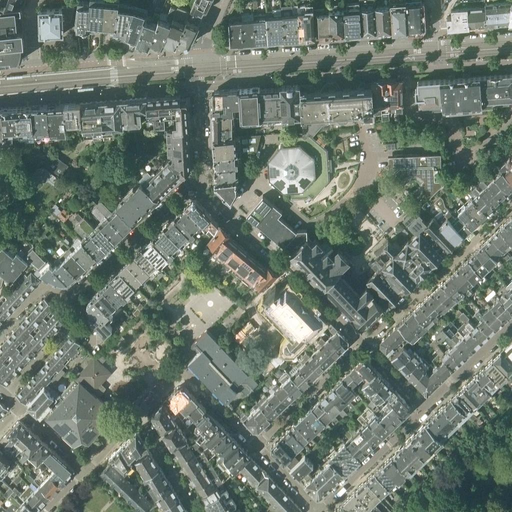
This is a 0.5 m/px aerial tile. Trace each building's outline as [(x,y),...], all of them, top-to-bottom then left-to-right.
[(0,0),(0,9),(11,8),(14,0),(0,0)] [(89,26),(102,27),(104,0),(90,0),(90,2),(89,26)] [(104,0),(102,27),(114,29),(118,4),(118,0),(104,0)] [(194,0),(190,9),(197,13),(197,12),(202,14),(203,16),(206,9),(207,10),(209,7),(208,5),(210,0),(194,0)] [(358,0),(359,3),(360,9),(362,34),(377,33),(375,7),(374,0),(358,0)] [(389,0),(390,6),(392,32),(399,32),(399,31),(408,31),(406,0),(389,0)] [(421,0),(411,0),(406,0),(408,31),(413,31),(413,30),(421,30),(423,27),(421,0)] [(467,26),(465,3),(465,2),(467,0),(455,0),(454,2),(451,8),(451,17),(447,17),(448,28),(467,26)] [(484,0),(467,0),(465,2),(465,3),(467,26),(485,25),(485,5),(484,0)] [(484,0),(485,5),(485,25),(508,23),(511,2),(510,2),(493,3),(492,0),(484,0)] [(89,30),(89,26),(90,2),(78,1),(75,18),(76,30),(80,29),(80,30),(82,31),(87,32),(87,31),(89,30)] [(346,10),(344,11),(346,35),(362,34),(360,9),(359,3),(346,4),(346,10)] [(114,33),(125,34),(131,9),(133,6),(118,4),(114,29),(114,33)] [(307,7),(298,8),(300,38),(301,38),(305,38),(310,38),(310,37),(315,37),(314,14),(316,14),(317,37),(330,36),(329,9),(314,10),(313,7),(313,4),(307,4),(307,7)] [(329,5),(329,9),(330,36),(345,35),(346,35),(344,11),(343,4),(329,5)] [(281,7),(281,9),(284,39),(285,39),(293,38),(293,39),(300,38),(298,8),(298,5),(281,7)] [(40,34),(40,35),(40,36),(43,38),(48,38),(50,35),(62,34),(63,34),(63,33),(63,29),(63,24),(65,24),(65,21),(70,21),(74,6),(61,7),(62,9),(39,10),(40,29),(39,29),(39,30),(40,30),(40,34)] [(135,45),(145,16),(147,11),(133,6),(131,9),(125,34),(125,37),(128,38),(127,40),(128,43),(135,45)] [(164,42),(172,45),(175,46),(177,43),(189,12),(177,6),(176,9),(164,42)] [(390,6),(375,7),(377,33),(392,32),(390,6)] [(20,7),(11,8),(0,9),(0,62),(1,63),(20,61),(21,57),(22,55),(23,53),(23,51),(24,48),(24,46),(24,43),(20,7)] [(160,15),(148,47),(156,50),(158,45),(161,46),(162,47),(164,42),(176,9),(171,7),(167,17),(160,15)] [(148,48),(148,47),(160,15),(162,10),(156,8),(152,18),(145,16),(135,45),(136,47),(142,49),(144,48),(144,46),(148,48),(147,48),(148,48)] [(266,12),(266,15),(268,41),(275,40),(283,39),(284,39),(281,9),(272,10),(272,12),(266,12)] [(190,11),(189,12),(177,43),(184,46),(189,44),(194,33),(199,24),(203,16),(202,14),(197,12),(197,13),(196,15),(190,11)] [(241,17),(240,17),(242,43),(243,43),(243,42),(251,42),(255,42),(254,16),(253,13),(241,14),(241,17)] [(266,15),(254,16),(255,42),(259,41),(268,40),(268,41),(266,15)] [(242,43),(240,17),(231,17),(229,21),(230,43),(239,43),(242,43)] [(463,79),(459,79),(461,103),(460,103),(461,112),(482,111),(481,106),(481,105),(479,77),(469,78),(469,75),(463,75),(463,79)] [(490,77),(479,77),(481,105),(491,104),(492,107),(508,106),(508,100),(511,99),(511,80),(511,75),(500,76),(500,75),(489,76),(490,77)] [(443,109),(442,109),(442,114),(461,112),(460,103),(461,103),(459,79),(454,79),(454,76),(448,77),(448,80),(440,80),(443,109)] [(378,82),(368,83),(370,97),(372,97),(374,113),(390,112),(387,79),(378,80),(378,82)] [(396,79),(387,79),(390,112),(402,111),(402,80),(396,81),(396,79)] [(421,111),(442,109),(443,109),(440,80),(417,82),(418,89),(415,89),(416,105),(419,104),(419,106),(420,106),(421,111)] [(311,86),(299,87),(302,125),(303,136),(305,137),(308,134),(312,137),(323,125),(327,125),(329,123),(329,119),(335,119),(335,120),(339,124),(346,123),(350,119),(350,112),(361,111),(365,122),(374,121),(374,117),(374,113),(372,97),(370,97),(368,83),(361,83),(357,88),(340,89),(340,87),(335,83),(326,84),(318,92),(311,86)] [(261,119),(264,119),(268,103),(267,89),(259,89),(259,88),(258,88),(258,86),(253,87),(253,89),(239,90),(240,106),(240,109),(240,114),(240,117),(241,117),(241,120),(250,120),(261,119)] [(268,103),(264,119),(273,118),(273,122),(282,121),(283,122),(283,124),(292,124),(301,123),(301,125),(302,125),(299,87),(299,86),(280,87),(280,88),(267,89),(268,103)] [(233,114),(240,114),(240,109),(240,106),(239,90),(239,89),(220,91),(219,89),(215,89),(213,91),(212,91),(213,116),(233,114)] [(174,125),(174,129),(188,128),(186,104),(186,97),(186,96),(185,95),(180,95),(179,95),(172,96),(171,96),(173,118),(177,118),(177,124),(174,125)] [(164,119),(173,118),(171,96),(161,97),(161,96),(159,97),(160,115),(159,115),(160,125),(165,124),(164,119)] [(147,126),(160,125),(159,115),(160,115),(159,97),(156,97),(146,98),(147,110),(144,117),(147,118),(147,126)] [(123,127),(124,127),(124,132),(141,130),(140,121),(142,121),(144,117),(147,110),(146,98),(145,98),(136,99),(131,99),(121,100),(123,127)] [(113,128),(123,127),(121,100),(120,100),(111,101),(100,102),(103,132),(104,138),(114,137),(113,128)] [(101,137),(103,132),(100,102),(91,102),(91,103),(82,103),(81,103),(82,123),(83,130),(78,131),(79,136),(84,136),(84,139),(101,137)] [(80,123),(82,123),(81,103),(80,103),(79,103),(76,104),(76,103),(75,104),(64,105),(64,104),(66,122),(80,121),(80,123)] [(66,131),(66,122),(64,104),(56,105),(48,105),(48,106),(47,106),(50,132),(50,134),(60,133),(60,131),(66,131)] [(26,140),(26,137),(32,137),(32,139),(32,141),(35,141),(34,135),(31,106),(24,107),(17,108),(19,135),(20,140),(26,140)] [(43,132),(50,132),(47,106),(39,106),(31,106),(34,135),(43,134),(43,132)] [(13,136),(19,135),(17,108),(9,108),(2,109),(6,143),(8,143),(7,141),(7,139),(13,138),(13,136)] [(213,123),(213,127),(233,125),(233,114),(213,116),(213,117),(212,118),(212,121),(213,123)] [(213,137),(213,138),(234,137),(233,125),(213,127),(213,132),(212,133),(212,136),(213,137)] [(167,135),(167,142),(189,141),(189,133),(188,133),(188,129),(188,128),(174,129),(165,130),(165,135),(167,135)] [(305,137),(303,136),(286,137),(286,145),(283,145),(280,145),(278,147),(269,157),(267,160),(267,163),(268,176),(269,179),(271,181),(279,189),(281,190),(283,192),(286,192),(289,192),(290,200),(306,199),(308,196),(313,200),(329,181),(329,172),(328,172),(328,174),(323,174),(323,166),(322,160),(328,159),(327,150),(312,137),(308,134),(305,137)] [(214,156),(214,157),(241,154),(256,153),(260,135),(234,137),(213,138),(213,151),(214,151),(214,156)] [(168,155),(172,155),(189,154),(190,154),(189,146),(189,145),(188,145),(188,142),(189,142),(189,141),(167,142),(165,142),(166,148),(168,148),(168,155)] [(499,152),(498,152),(496,150),(483,150),(484,160),(491,160),(499,152)] [(114,158),(127,170),(131,166),(118,154),(114,158)] [(173,160),(170,162),(183,175),(190,168),(190,160),(190,159),(189,159),(189,154),(172,155),(173,160)] [(215,164),(215,168),(239,166),(238,166),(237,162),(242,162),(241,154),(214,157),(214,164),(215,164)] [(402,185),(403,184),(404,183),(404,182),(405,181),(406,180),(407,179),(408,179),(409,178),(410,178),(411,177),(412,177),(413,177),(415,178),(416,178),(417,178),(418,179),(419,180),(420,181),(420,182),(421,183),(421,184),(422,185),(422,186),(422,188),(422,189),(421,190),(421,191),(420,192),(419,193),(418,194),(417,195),(416,195),(415,196),(414,196),(413,197),(421,204),(442,184),(440,154),(440,155),(432,155),(432,154),(425,155),(425,156),(421,156),(421,155),(410,155),(404,155),(388,156),(388,171),(389,171),(402,185)] [(47,166),(56,173),(61,176),(69,166),(54,155),(47,166)] [(104,167),(110,173),(119,164),(113,158),(104,167)] [(331,159),(328,159),(322,160),(323,166),(323,174),(328,174),(328,172),(329,172),(332,172),(331,159)] [(158,168),(160,169),(174,183),(176,181),(177,181),(183,175),(170,162),(169,161),(163,166),(162,164),(158,168)] [(511,167),(505,161),(498,167),(499,168),(511,181),(511,167)] [(498,174),(494,177),(508,192),(511,187),(511,181),(499,168),(498,167),(496,165),(493,168),(498,174)] [(215,181),(237,179),(238,179),(238,174),(239,174),(239,166),(215,168),(214,168),(215,176),(215,180),(215,181)] [(30,179),(24,187),(31,192),(38,182),(39,182),(47,181),(57,188),(62,181),(52,174),(44,169),(37,170),(33,176),(30,179)] [(153,172),(150,176),(152,177),(165,191),(168,189),(169,189),(174,184),(174,183),(160,169),(155,174),(153,172)] [(489,172),(482,179),(487,184),(501,199),(508,192),(494,177),(489,172)] [(139,181),(141,183),(158,199),(160,197),(166,192),(165,191),(152,177),(150,176),(148,173),(139,181)] [(93,182),(97,186),(106,178),(102,174),(93,182)] [(479,183),(475,186),(493,205),(501,199),(487,184),(482,179),(477,174),(474,178),(479,183)] [(237,179),(215,181),(215,186),(231,202),(238,190),(237,179)] [(122,201),(116,207),(132,224),(158,199),(141,183),(134,189),(132,187),(120,199),(122,201)] [(467,193),(472,198),(486,213),(493,205),(475,186),(467,193)] [(453,215),(445,206),(442,195),(436,201),(434,203),(440,209),(444,214),(464,234),(472,226),(457,211),(453,215)] [(291,253),(291,254),(307,238),(307,230),(297,230),(296,232),(278,217),(282,212),(263,196),(246,215),(250,218),(291,253)] [(472,198),(465,205),(479,219),(486,213),(472,198)] [(188,204),(185,207),(203,226),(206,228),(208,230),(208,231),(212,228),(214,230),(218,224),(196,200),(195,199),(193,199),(191,200),(191,201),(191,200),(191,201),(188,204),(187,204),(188,204)] [(102,200),(97,205),(123,233),(132,224),(116,207),(112,211),(102,200)] [(51,208),(57,214),(62,209),(56,203),(51,208)] [(102,220),(98,224),(101,227),(115,241),(123,233),(97,205),(94,207),(92,209),(102,220)] [(455,209),(457,211),(472,226),(479,219),(465,205),(459,211),(456,208),(455,209)] [(176,215),(177,215),(186,225),(182,229),(191,238),(203,226),(185,207),(176,215)] [(58,214),(63,221),(70,215),(65,208),(58,214)] [(404,219),(416,233),(440,257),(443,254),(447,250),(456,241),(444,229),(434,217),(426,224),(421,218),(422,217),(415,210),(412,214),(411,213),(404,219)] [(75,217),(79,222),(106,249),(115,241),(101,227),(98,224),(95,227),(84,217),(83,218),(78,214),(75,217)] [(448,225),(444,229),(456,241),(464,234),(444,214),(441,217),(448,225)] [(172,219),(164,227),(182,245),(188,239),(189,240),(191,238),(182,229),(186,225),(177,215),(173,219),(172,219)] [(85,237),(81,240),(98,257),(106,249),(79,222),(77,224),(75,226),(85,237)] [(511,228),(506,222),(499,228),(511,242),(511,228)] [(164,227),(156,235),(165,245),(161,249),(170,258),(182,245),(164,227)] [(210,259),(212,257),(228,238),(230,236),(226,232),(226,231),(223,228),(221,228),(220,227),(220,228),(205,246),(212,251),(207,257),(210,259)] [(498,229),(491,235),(505,250),(509,246),(511,248),(511,242),(499,228),(499,229),(498,229)] [(383,244),(393,255),(417,279),(421,275),(427,269),(431,265),(440,257),(416,233),(408,240),(401,247),(395,241),(392,244),(388,240),(383,244)] [(142,248),(161,267),(170,258),(161,249),(165,245),(156,235),(155,236),(151,240),(151,239),(142,248)] [(491,235),(483,244),(497,259),(502,253),(509,261),(511,257),(505,250),(491,235)] [(79,238),(69,247),(88,266),(98,257),(81,240),(79,238)] [(216,258),(223,264),(238,246),(237,245),(237,243),(233,241),(232,241),(228,238),(212,257),(215,259),(216,258)] [(291,254),(326,290),(343,275),(353,265),(349,260),(338,248),(337,249),(335,250),(336,251),(332,254),(328,250),(332,246),(325,239),(321,243),(317,238),(312,243),(308,238),(307,238),(291,254)] [(37,269),(44,275),(48,278),(54,282),(63,284),(68,283),(69,283),(70,283),(70,282),(53,266),(44,258),(33,246),(23,256),(7,242),(2,247),(0,249),(0,287),(2,286),(5,277),(11,282),(28,263),(27,262),(28,260),(34,265),(37,268),(37,269)] [(483,244),(475,251),(490,266),(494,263),(497,266),(501,263),(497,259),(483,244)] [(232,266),(235,268),(247,253),(243,250),(243,249),(240,246),(238,246),(223,264),(229,269),(232,266)] [(69,247),(60,256),(79,275),(88,266),(69,247)] [(140,250),(134,256),(152,275),(157,270),(159,272),(163,269),(161,267),(142,248),(141,248),(140,250)] [(475,251),(468,258),(482,274),(490,266),(475,251)] [(232,271),(242,279),(257,261),(256,260),(256,259),(252,256),(251,256),(247,253),(235,268),(232,271)] [(367,281),(369,283),(381,296),(377,300),(383,306),(386,308),(389,305),(390,305),(401,294),(405,290),(417,279),(393,255),(385,263),(380,258),(371,267),(376,272),(367,281)] [(56,263),(53,266),(70,282),(71,281),(78,276),(79,275),(60,256),(55,261),(56,263)] [(132,257),(127,263),(145,282),(149,278),(151,280),(154,277),(152,275),(134,256),(132,257)] [(468,258),(460,265),(475,281),(479,277),(483,281),(487,278),(482,274),(468,258)] [(251,287),(252,285),(267,267),(267,266),(266,268),(262,265),(262,264),(258,261),(257,261),(242,279),(248,284),(251,287)] [(119,270),(137,289),(142,285),(143,286),(147,283),(145,282),(127,263),(126,263),(125,264),(119,270)] [(191,267),(186,263),(180,269),(182,271),(184,274),(185,274),(191,267)] [(460,265),(449,276),(464,291),(469,295),(472,292),(468,287),(475,281),(460,265)] [(267,267),(252,285),(261,292),(264,289),(278,275),(273,271),(273,270),(270,267),(268,267),(267,267)] [(25,274),(22,278),(32,288),(39,280),(44,275),(37,269),(33,274),(31,272),(28,276),(25,274)] [(111,278),(110,279),(128,298),(138,289),(137,289),(119,270),(113,276),(111,278)] [(343,275),(326,290),(362,327),(383,306),(377,300),(381,296),(369,283),(359,292),(343,275)] [(449,276),(442,282),(459,300),(461,302),(465,299),(460,294),(464,291),(449,276)] [(21,283),(17,287),(26,295),(32,288),(22,278),(18,281),(21,283)] [(101,287),(120,307),(128,298),(110,279),(109,279),(107,281),(101,287)] [(435,290),(449,305),(452,307),(459,300),(442,282),(435,290)] [(301,298),(300,297),(286,283),(280,289),(276,284),(264,296),(267,299),(269,301),(268,301),(267,300),(266,302),(267,302),(266,303),(293,331),(286,339),(286,340),(284,342),(283,341),(283,342),(284,343),(283,346),(282,346),(283,347),(284,347),(286,349),(286,350),(287,350),(287,349),(290,349),(290,350),(291,350),(291,349),(293,347),(294,347),(304,338),(305,337),(306,336),(307,337),(324,321),(309,306),(309,305),(302,298),(301,298)] [(504,284),(496,292),(511,309),(511,291),(508,287),(504,284)] [(12,289),(8,293),(19,302),(26,295),(17,287),(14,291),(12,289)] [(93,297),(113,317),(116,314),(114,312),(120,307),(101,287),(95,293),(96,294),(93,297)] [(435,290),(427,297),(442,312),(449,305),(435,290)] [(487,301),(490,304),(505,319),(511,312),(511,309),(496,292),(487,301)] [(7,298),(4,302),(12,310),(19,302),(8,293),(5,296),(7,298)] [(238,302),(239,301),(241,299),(236,295),(233,298),(231,300),(236,304),(238,302)] [(267,299),(264,296),(255,304),(259,307),(267,299)] [(113,317),(93,297),(91,298),(89,300),(88,302),(87,306),(87,308),(87,309),(89,313),(104,335),(110,342),(113,339),(111,337),(109,336),(106,333),(112,328),(107,322),(113,317)] [(427,297),(419,304),(434,320),(442,312),(427,297)] [(44,298),(37,306),(46,314),(49,310),(52,312),(55,308),(53,306),(44,298)] [(137,307),(140,311),(142,308),(147,304),(144,301),(137,307)] [(239,301),(238,302),(236,304),(243,310),(246,307),(239,301)] [(0,305),(0,311),(6,317),(12,310),(4,302),(1,306),(0,305)] [(419,304),(412,311),(427,327),(434,320),(419,304)] [(490,304),(482,312),(496,327),(505,319),(490,304)] [(132,307),(138,313),(140,311),(137,307),(134,305),(132,307)] [(37,306),(30,314),(41,323),(45,319),(43,317),(46,314),(37,306)] [(57,310),(55,308),(52,312),(54,314),(51,318),(59,325),(66,318),(57,310)] [(477,322),(489,334),(496,327),(482,312),(479,309),(475,313),(480,319),(477,322)] [(456,313),(465,322),(483,341),(489,334),(477,322),(474,325),(469,320),(469,319),(463,312),(462,313),(459,310),(456,313)] [(412,311),(405,318),(420,333),(427,327),(412,311)] [(30,314),(24,321),(32,329),(36,325),(38,327),(41,323),(30,314)] [(45,319),(41,323),(52,333),(59,325),(51,318),(47,321),(45,319)] [(405,318),(397,325),(411,339),(412,340),(420,333),(405,318)] [(448,319),(440,326),(468,355),(475,348),(458,329),(448,319)] [(24,321),(17,328),(28,338),(31,334),(29,332),(32,329),(24,321)] [(465,322),(458,329),(475,348),(483,341),(465,322)] [(37,333),(45,340),(52,333),(41,323),(38,327),(40,329),(37,333)] [(397,325),(391,331),(401,341),(404,338),(408,342),(411,339),(397,325)] [(334,334),(330,338),(342,351),(347,346),(348,341),(347,341),(333,326),(329,330),(334,334)] [(446,346),(448,349),(460,362),(468,355),(440,326),(433,333),(441,342),(445,338),(452,346),(450,348),(447,345),(446,346)] [(17,328),(10,336),(19,343),(22,340),(25,342),(28,338),(17,328)] [(198,352),(188,362),(226,402),(237,391),(242,391),(245,395),(258,383),(207,330),(191,345),(192,346),(193,346),(194,346),(194,348),(198,352)] [(391,331),(385,337),(398,351),(401,348),(398,344),(401,341),(391,331)] [(31,334),(28,338),(39,348),(45,340),(37,333),(34,336),(31,334)] [(110,346),(115,351),(126,340),(121,335),(110,346)] [(10,336),(4,343),(15,353),(18,349),(16,347),(19,343),(10,336)] [(71,336),(64,344),(75,354),(82,346),(71,336)] [(380,346),(391,358),(398,351),(385,337),(381,341),(380,342),(380,346)] [(24,347),(32,355),(39,348),(28,338),(25,342),(27,344),(24,347)] [(318,341),(318,342),(334,358),(342,351),(330,338),(326,342),(322,338),(318,341)] [(435,351),(437,352),(453,369),(460,362),(448,349),(445,353),(437,345),(438,343),(435,339),(430,344),(435,351)] [(511,340),(501,351),(511,362),(511,340)] [(318,349),(314,353),(326,366),(334,358),(318,342),(316,343),(318,345),(316,346),(318,349)] [(4,343),(0,346),(0,353),(5,358),(9,354),(11,357),(15,353),(4,343)] [(57,351),(66,359),(69,355),(71,357),(75,354),(64,344),(57,351)] [(399,366),(411,354),(407,350),(403,346),(401,348),(398,351),(391,358),(396,363),(399,366)] [(18,349),(15,353),(25,362),(32,355),(24,347),(20,351),(18,349)] [(50,359),(61,369),(65,364),(63,362),(66,359),(57,351),(50,359)] [(406,373),(421,358),(417,354),(414,351),(411,354),(399,366),(406,373),(405,373),(406,373)] [(436,364),(433,367),(435,370),(430,376),(437,384),(453,369),(437,352),(435,351),(431,355),(433,358),(431,360),(436,364)] [(492,359),(508,375),(511,379),(511,362),(501,351),(492,359)] [(13,359),(10,362),(18,370),(25,362),(15,353),(11,357),(13,359)] [(305,353),(302,356),(318,373),(326,366),(314,353),(310,357),(305,353)] [(105,359),(100,354),(95,358),(94,358),(57,399),(52,405),(55,408),(47,416),(47,417),(59,429),(61,428),(64,430),(65,431),(63,434),(74,444),(82,438),(88,442),(96,432),(97,431),(107,421),(103,415),(108,406),(98,397),(104,389),(99,385),(110,372),(100,364),(105,359)] [(318,373),(302,356),(300,357),(302,360),(296,365),(311,380),(318,373)] [(406,373),(413,381),(428,366),(421,358),(406,373)] [(55,376),(58,379),(65,372),(61,369),(50,359),(44,366),(52,374),(56,370),(58,372),(55,376)] [(483,368),(499,384),(508,375),(492,359),(483,368)] [(361,360),(355,366),(365,376),(368,380),(377,371),(366,360),(361,360)] [(62,369),(65,372),(72,364),(69,361),(62,369)] [(5,364),(1,367),(12,377),(18,370),(10,362),(7,366),(5,364)] [(430,364),(428,366),(413,381),(420,387),(419,388),(420,388),(424,392),(429,392),(437,384),(430,376),(435,370),(433,367),(430,364)] [(283,383),(295,396),(303,388),(288,373),(284,368),(281,365),(278,368),(282,372),(281,373),(287,379),(283,383)] [(296,365),(288,373),(303,388),(311,380),(296,365)] [(37,373),(48,383),(50,381),(52,383),(53,382),(55,383),(58,379),(55,376),(52,379),(50,377),(52,374),(44,366),(37,373)] [(355,366),(349,372),(362,386),(364,383),(361,380),(365,376),(355,366)] [(1,367),(0,368),(0,373),(0,380),(5,385),(12,377),(1,367)] [(490,391),(493,388),(495,389),(500,384),(499,384),(483,368),(478,373),(478,372),(475,375),(475,376),(490,391)] [(370,394),(384,380),(385,379),(381,376),(377,371),(368,380),(364,383),(362,386),(370,394)] [(349,372),(342,378),(352,389),(355,386),(358,389),(362,386),(349,372)] [(42,385),(44,387),(48,383),(37,373),(30,381),(39,389),(42,385)] [(466,384),(481,399),(481,400),(481,399),(485,403),(493,395),(490,391),(475,376),(466,384)] [(269,377),(265,381),(287,403),(295,396),(283,383),(279,387),(276,384),(274,386),(271,383),(273,381),(269,377)] [(342,378),(334,386),(348,400),(356,393),(352,389),(342,378)] [(367,405),(369,407),(371,409),(385,395),(393,388),(389,384),(384,380),(370,394),(374,399),(367,405)] [(30,381),(24,388),(34,398),(38,394),(36,392),(39,389),(30,381)] [(287,403),(265,381),(263,383),(267,387),(269,387),(271,389),(269,391),(271,394),(267,398),(279,411),(287,403)] [(459,391),(473,406),(481,399),(466,384),(459,391)] [(334,386),(327,393),(341,407),(345,403),(352,411),(355,408),(348,400),(334,386)] [(44,413),(47,416),(55,408),(52,405),(57,399),(44,387),(38,394),(34,398),(31,402),(27,405),(37,415),(37,414),(40,417),(44,413)] [(178,387),(171,393),(181,404),(191,394),(184,387),(185,387),(178,387)] [(29,400),(31,402),(34,398),(24,388),(16,396),(25,403),(29,400)] [(393,388),(385,395),(391,401),(405,416),(405,415),(410,411),(410,406),(393,388)] [(451,399),(465,413),(469,417),(473,421),(476,417),(475,416),(479,412),(473,406),(459,391),(451,399)] [(171,393),(167,397),(176,409),(181,404),(171,393)] [(327,393),(319,400),(333,415),(337,411),(344,418),(348,415),(341,407),(327,393)] [(176,409),(177,411),(178,413),(179,416),(182,419),(189,413),(199,403),(191,394),(181,404),(176,409)] [(265,395),(258,402),(272,417),(279,411),(267,398),(265,395)] [(150,415),(156,424),(177,411),(176,409),(167,397),(166,398),(150,415)] [(443,406),(457,422),(465,413),(451,399),(446,403),(442,406),(443,406)] [(319,400),(312,407),(326,422),(330,418),(337,426),(340,422),(338,420),(333,415),(319,400)] [(383,408),(398,422),(403,417),(405,416),(391,401),(383,408)] [(249,410),(251,413),(264,426),(272,417),(258,402),(249,410)] [(194,420),(196,419),(206,410),(199,403),(189,413),(191,415),(190,416),(194,420)] [(264,426),(251,413),(247,416),(238,406),(234,410),(242,418),(241,418),(253,431),(258,431),(264,426)] [(372,410),(390,429),(398,422),(383,408),(383,407),(380,409),(377,406),(372,410)] [(434,415),(448,430),(451,432),(454,429),(452,426),(457,422),(443,406),(437,412),(437,411),(434,415)] [(304,415),(318,429),(319,430),(319,431),(327,423),(326,422),(312,407),(304,415)] [(369,407),(361,414),(379,432),(383,436),(390,429),(372,410),(371,409),(369,407)] [(194,429),(197,432),(213,417),(206,410),(196,419),(200,423),(194,429)] [(156,424),(162,433),(182,420),(182,419),(179,416),(178,413),(177,411),(156,424)] [(364,423),(360,427),(375,444),(383,436),(379,432),(361,414),(358,417),(364,423)] [(296,423),(310,437),(311,438),(319,430),(318,429),(304,415),(296,423)] [(425,423),(440,438),(445,432),(448,430),(434,415),(429,420),(425,423)] [(203,434),(207,438),(220,425),(213,417),(197,432),(197,433),(193,437),(195,441),(203,434)] [(5,451),(9,447),(14,441),(27,427),(19,420),(0,441),(0,451),(2,454),(5,451)] [(162,433),(167,441),(182,431),(178,426),(184,422),(182,420),(162,433)] [(296,423),(290,428),(294,432),(304,443),(310,437),(296,423)] [(417,432),(435,450),(444,442),(440,438),(425,423),(417,432)] [(199,447),(202,451),(205,449),(211,445),(211,446),(214,443),(226,431),(220,425),(207,438),(199,446),(199,447)] [(350,425),(346,428),(368,451),(375,444),(360,427),(356,431),(350,425)] [(12,458),(22,448),(35,434),(27,427),(14,441),(18,445),(13,451),(9,447),(5,451),(12,458)] [(167,441),(172,449),(185,441),(187,440),(184,434),(189,431),(187,428),(182,431),(167,441)] [(284,434),(298,449),(301,446),(304,443),(294,432),(290,428),(284,434)] [(348,438),(345,442),(360,458),(368,451),(346,428),(343,432),(348,438)] [(128,438),(140,456),(149,451),(137,432),(136,430),(128,438)] [(226,431),(214,443),(217,447),(212,451),(215,454),(218,451),(232,438),(226,431)] [(408,439),(427,458),(435,450),(417,432),(414,434),(408,439)] [(26,452),(19,458),(23,461),(28,455),(43,441),(35,434),(22,448),(26,452)] [(278,439),(278,440),(292,454),(298,449),(284,434),(278,440),(278,439)] [(316,444),(320,447),(327,440),(324,437),(316,444)] [(135,456),(137,459),(140,456),(128,438),(125,441),(121,445),(120,446),(121,446),(120,446),(129,461),(135,456)] [(232,438),(218,451),(221,455),(216,459),(219,462),(239,444),(232,438)] [(400,447),(418,466),(427,458),(408,439),(403,444),(404,444),(400,447)] [(272,450),(291,470),(299,461),(292,454),(278,440),(272,445),(272,450)] [(37,463),(44,457),(52,450),(43,441),(28,455),(37,463)] [(172,449),(176,456),(190,447),(185,441),(172,449)] [(345,442),(336,449),(352,466),(360,458),(345,442)] [(176,456),(180,463),(194,454),(191,450),(193,449),(194,450),(199,447),(199,446),(197,443),(195,444),(190,447),(176,456)] [(239,444),(219,462),(217,465),(220,468),(226,462),(229,466),(245,451),(239,444)] [(132,465),(129,461),(120,446),(116,451),(115,451),(115,452),(110,457),(109,458),(110,459),(110,458),(112,461),(121,470),(126,474),(128,473),(126,471),(132,465)] [(392,455),(408,472),(410,474),(418,466),(400,447),(392,455)] [(328,457),(330,459),(344,473),(352,466),(336,449),(328,457)] [(44,457),(47,460),(50,463),(56,468),(66,478),(74,470),(52,450),(44,457)] [(2,454),(0,451),(0,480),(1,480),(0,479),(11,468),(7,464),(10,461),(2,454)] [(135,460),(140,468),(154,459),(149,451),(140,456),(137,459),(135,460)] [(180,463),(184,470),(205,456),(202,451),(200,452),(201,455),(196,458),(194,454),(180,463)] [(245,451),(229,466),(225,469),(228,473),(231,476),(237,470),(251,457),(245,451)] [(383,464),(399,480),(408,472),(392,455),(384,464),(383,463),(383,464)] [(184,470),(189,476),(209,463),(208,461),(206,457),(205,456),(184,470)] [(291,470),(299,479),(308,470),(313,465),(305,456),(299,461),(291,470)] [(251,457),(237,470),(239,472),(241,470),(245,475),(257,464),(251,457)] [(140,468),(145,476),(160,468),(154,459),(140,468)] [(330,459),(322,467),(335,481),(344,473),(330,459)] [(110,482),(119,473),(121,470),(112,461),(110,464),(109,464),(101,473),(110,482)] [(50,463),(44,469),(56,480),(61,485),(67,479),(66,478),(56,468),(50,463)] [(189,476),(193,483),(214,470),(209,463),(189,476)] [(247,481),(249,482),(262,469),(257,464),(245,475),(249,479),(247,481)] [(375,472),(389,487),(394,482),(397,485),(400,482),(399,480),(383,464),(380,466),(380,467),(375,472)] [(322,467),(313,475),(327,490),(335,481),(322,467)] [(143,478),(150,488),(166,478),(160,468),(145,476),(143,478)] [(56,480),(44,469),(34,479),(51,496),(56,492),(61,485),(56,480)] [(262,469),(249,482),(251,484),(252,482),(256,486),(268,475),(263,469),(262,469)] [(193,483),(197,489),(210,480),(208,477),(212,475),(214,478),(217,476),(215,472),(214,470),(193,483)] [(308,470),(299,479),(316,496),(315,496),(320,496),(327,490),(313,475),(308,470)] [(365,481),(379,496),(381,495),(389,487),(375,472),(367,479),(365,481)] [(124,478),(119,473),(110,482),(118,489),(126,480),(129,477),(127,475),(124,478)] [(25,491),(41,507),(51,496),(34,479),(28,474),(25,477),(32,483),(25,491)] [(268,475),(256,486),(257,487),(255,489),(257,490),(258,489),(262,493),(274,481),(268,475)] [(210,480),(197,489),(201,497),(217,487),(222,483),(219,479),(217,476),(214,478),(216,482),(212,484),(210,480)] [(150,488),(156,498),(173,488),(166,478),(150,488)] [(133,486),(126,480),(118,489),(126,497),(135,488),(138,485),(136,483),(133,486)] [(274,481),(262,493),(267,498),(265,500),(267,501),(280,488),(274,481)] [(355,491),(369,506),(374,511),(381,511),(373,503),(378,498),(379,497),(379,496),(365,481),(364,481),(355,491)] [(424,482),(420,486),(429,495),(433,492),(424,482)] [(412,493),(412,494),(417,489),(413,485),(408,490),(412,493)] [(221,493),(219,490),(217,487),(201,497),(206,503),(219,494),(221,493)] [(10,488),(4,494),(8,498),(10,495),(14,491),(12,490),(10,488)] [(17,494),(24,501),(36,511),(41,507),(25,491),(22,494),(15,488),(12,490),(14,491),(17,494)] [(141,494),(135,488),(126,497),(135,505),(143,496),(146,493),(144,491),(141,494)] [(157,500),(163,509),(179,498),(173,488),(156,498),(153,500),(154,502),(157,500)] [(280,488),(267,501),(269,503),(270,501),(274,505),(286,494),(280,488)] [(206,503),(211,511),(217,511),(234,502),(232,498),(226,502),(223,497),(229,493),(226,490),(221,493),(219,494),(206,503)] [(342,503),(350,511),(363,511),(365,510),(366,511),(368,510),(367,509),(369,506),(355,491),(342,503)] [(286,494),(274,505),(272,507),(274,508),(276,507),(280,511),(282,510),(286,507),(292,501),(286,494)] [(36,511),(24,501),(21,504),(14,498),(10,495),(8,498),(7,499),(11,502),(13,504),(21,511),(36,511)] [(143,496),(135,505),(141,511),(143,511),(151,504),(153,506),(155,504),(152,499),(149,501),(143,496)] [(163,509),(164,511),(178,511),(185,508),(179,498),(163,509)] [(293,501),(292,501),(286,507),(290,511),(301,511),(301,510),(292,501),(293,501)] [(217,511),(232,511),(231,509),(236,505),(234,502),(217,511)] [(332,511),(350,511),(342,503),(336,509),(335,509),(332,511)]
